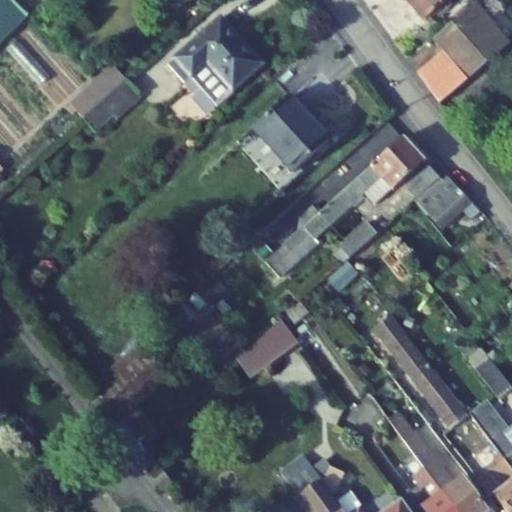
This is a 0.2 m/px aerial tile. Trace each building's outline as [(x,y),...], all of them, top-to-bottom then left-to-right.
[(12,0),(0,0),(0,43),(28,16),(12,0)] [(409,0),(427,19),(435,12),(448,1),(449,0),(409,0)] [(435,12),(439,17),(452,6),(448,1),(435,12)] [(441,104),(511,43),(477,3),(434,39),(444,52),(418,73),(441,104)] [(233,91),(233,92),(263,65),(221,18),(168,65),(184,83),(192,76),(207,63),(233,91)] [(192,76),(217,105),(233,91),(207,63),(192,76)] [(84,119),(126,81),(114,67),(72,105),(84,119)] [(139,95),(126,81),(84,119),(96,133),(139,95)] [(279,187),(328,142),(288,97),(239,142),(279,187)] [(365,194),(375,205),(391,190),(392,192),(425,161),(404,137),(403,139),(320,213),(313,206),(299,220),(298,233),(265,263),(278,278),(318,243),(315,239),(365,194)] [(429,166),(406,187),(417,199),(440,179),(429,166)] [(415,202),(426,217),(427,215),(442,231),(463,211),(471,220),(479,212),(471,203),(448,178),(443,182),(440,179),(417,199),(415,202)] [(369,223),(341,248),(350,259),(350,258),(378,234),(369,223)] [(340,292),(359,274),(348,263),(329,280),(340,292)] [(287,314),(292,320),(305,308),(300,303),(287,314)] [(391,316),(374,329),(451,429),(468,416),(391,316)] [(248,375),(297,340),(283,322),(250,351),(237,360),(248,375)] [(141,442),(154,431),(139,411),(138,412),(135,408),(169,376),(138,343),(94,382),(109,402),(141,442)] [(468,359),(499,399),(511,389),(511,388),(482,349),(468,359)] [(364,380),(372,371),(364,364),(356,373),(364,380)] [(511,468),(511,442),(482,404),(470,414),(511,468)] [(432,477),(458,511),(486,511),(462,479),(453,486),(442,470),(446,467),(434,451),(429,454),(423,446),(422,446),(398,413),(389,419),(424,467),(432,477)] [(506,511),(511,511),(511,468),(470,414),(468,416),(451,429),(443,434),(453,447),(463,438),(484,466),(481,469),(498,492),(495,495),(506,511)] [(319,452),(307,461),(310,466),(323,457),(319,452)] [(310,466),(325,486),(343,511),(356,503),(323,457),(310,466)] [(307,461),(287,475),(290,481),(310,466),(307,461)] [(290,481),(289,482),(303,502),(325,486),(310,466),(290,481)] [(413,476),(421,486),(432,477),(424,467),(413,476)] [(161,490),(172,482),(161,468),(150,476),(161,490)] [(425,511),(458,511),(432,477),(421,486),(432,501),(422,508),(425,511)] [(343,511),(325,486),(303,502),(310,511),(343,511)] [(384,511),(362,511),(359,508),(353,511),(409,511),(401,500),(384,511)]
